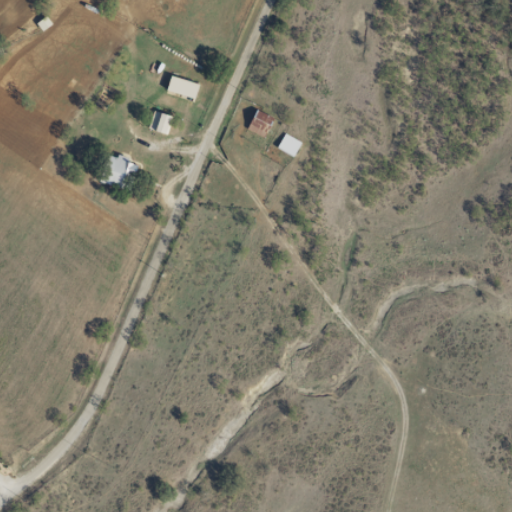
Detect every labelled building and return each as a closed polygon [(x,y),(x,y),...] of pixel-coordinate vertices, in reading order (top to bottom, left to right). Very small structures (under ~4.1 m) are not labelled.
[(193,102),(199,85),(169,75),(164,92),(193,102)] [(245,129),(264,138),(273,117),(254,109),(245,129)] [(146,128),(165,135),(171,117),(153,110),(146,128)] [(292,157),(300,143),(284,133),(276,148),(292,157)] [(99,182),(129,191),(138,162),(108,153),(99,182)]
